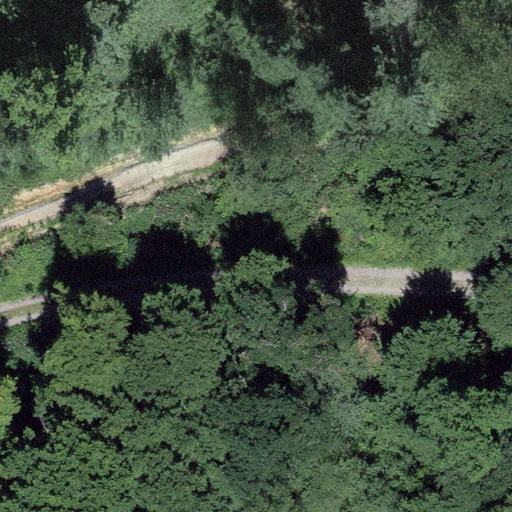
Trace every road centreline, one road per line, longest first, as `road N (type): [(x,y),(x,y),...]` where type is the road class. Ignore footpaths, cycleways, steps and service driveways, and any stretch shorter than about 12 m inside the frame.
road 1 (track): [(0,255),(247,153),(511,90)]
road 2 (track): [(0,326),(232,287),(511,287)]
